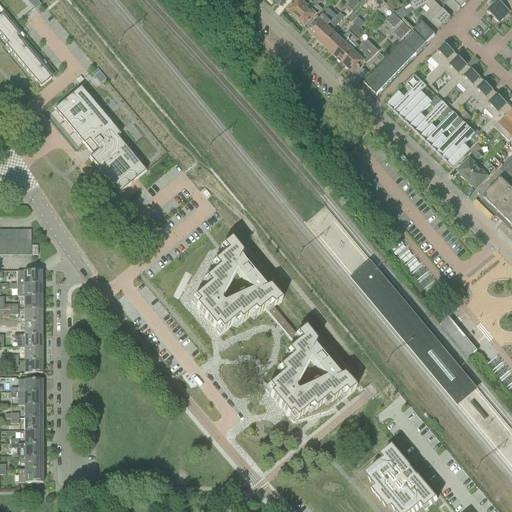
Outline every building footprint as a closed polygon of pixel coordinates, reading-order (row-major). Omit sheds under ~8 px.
[(36,0),(25,0),(33,9),(35,10),(41,5),(36,0)] [(305,0),(302,4),(298,0),(287,12),(296,20),(314,0),(305,0)] [(314,0),(296,20),(305,28),(315,17),(322,10),(317,6),(322,0),(314,0)] [(392,8),(389,0),(380,0),(381,1),(389,9),(392,8)] [(395,0),(389,0),(392,8),(398,6),(395,0)] [(417,0),(410,4),(415,12),(425,6),(430,10),(424,17),(426,19),(422,24),(432,34),(437,30),(438,31),(444,24),(445,25),(449,21),(449,20),(450,18),(431,0),(417,0)] [(450,0),(445,5),(454,14),(459,9),(460,9),(468,0),(450,0)] [(511,0),(494,0),(497,2),(487,13),(499,25),(511,11),(511,0)] [(399,11),(394,14),(402,21),(405,18),(402,15),(403,15),(399,11)] [(334,20),(315,40),(324,48),(335,37),(330,33),(339,24),(345,18),(341,14),(340,13),(336,17),(334,20)] [(392,14),(386,22),(394,29),(401,22),(392,14)] [(318,20),(307,32),(315,40),(334,20),(331,17),(328,17),(327,18),(324,15),(318,21),(318,20)] [(1,16),(0,16),(0,35),(8,45),(5,46),(40,88),(51,79),(17,39),(19,37),(1,16)] [(414,34),(364,85),(376,97),(426,45),(435,36),(432,34),(422,24),(414,32),(413,32),(413,33),(414,34)] [(410,31),(402,24),(393,34),(401,41),(410,31)] [(335,37),(324,48),(334,57),(359,29),(355,25),(348,32),(339,41),(335,37)] [(359,29),(334,57),(342,65),(353,54),(359,47),(355,43),(357,41),(365,33),(360,29),(360,30),(359,29)] [(439,67),(435,71),(425,81),(431,87),(445,73),(444,72),(458,58),(445,45),(431,59),(439,67)] [(353,54),(342,65),(353,75),(363,63),(365,65),(370,60),(363,54),(367,50),(362,46),(354,55),(353,54)] [(452,80),(438,94),(444,100),(458,85),(458,84),(471,71),(458,58),(444,72),(445,73),(452,80)] [(458,84),(458,85),(466,92),(451,107),(457,112),(471,97),(484,83),(471,71),(458,84)] [(99,72),(93,77),(100,85),(105,80),(106,80),(99,72)] [(386,106),(397,117),(421,93),(426,88),(414,77),(406,85),(412,90),(404,98),(398,93),(386,106)] [(497,96),(484,83),(471,97),(479,104),(475,108),(480,114),(484,110),(484,109),(497,96)] [(80,88),(54,110),(92,156),(89,158),(90,160),(119,194),(146,172),(117,138),(120,135),(80,88)] [(423,95),(421,93),(397,117),(408,128),(421,115),(430,106),(432,103),(431,103),(423,95)] [(484,109),(484,110),(493,119),(481,131),(487,136),(494,129),(511,110),(497,96),(484,109)] [(421,115),(408,128),(419,138),(432,126),(441,116),(448,109),(436,98),(431,103),(432,103),(430,106),(435,111),(426,120),(421,115)] [(432,126),(419,138),(430,149),(442,136),(443,136),(452,127),(459,119),(448,109),(441,116),(446,121),(437,130),(432,126)] [(511,110),(494,129),(509,144),(511,140),(511,110)] [(442,136),(430,149),(441,159),(470,130),(459,119),(452,127),(457,131),(447,141),(443,136),(442,136)] [(474,134),(470,130),(441,159),(452,170),(470,151),(464,146),(471,139),(476,144),(483,138),(479,134),(476,131),(476,132),(474,134)] [(481,131),(479,134),(483,138),(484,139),(487,136),(481,131)] [(480,149),(477,146),(469,153),(473,157),(458,173),(461,176),(460,177),(466,183),(482,166),(478,162),(482,158),(477,153),(480,149)] [(482,166),(466,183),(472,189),(473,187),(476,191),(495,170),(490,166),(486,170),(482,166)] [(511,169),(505,177),(483,199),(511,227),(511,169)] [(220,250),(218,252),(217,253),(191,303),(206,321),(211,327),(216,333),(219,336),(230,327),(232,325),(237,321),(240,324),(248,318),(248,317),(254,313),(256,316),(265,309),(268,307),(270,305),(272,308),(273,309),(273,308),(281,301),(270,288),(271,288),(277,283),(248,248),(242,253),(241,254),(231,241),(220,250)] [(23,272),(17,272),(17,285),(23,285),(41,285),(41,272),(23,272)] [(375,280),(366,288),(384,309),(383,311),(387,316),(389,316),(401,330),(402,329),(403,330),(411,324),(410,323),(411,322),(375,280)] [(23,285),(17,285),(17,290),(17,298),(23,298),(41,298),(41,285),(23,285)] [(41,298),(23,298),(24,311),(42,310),(41,298)] [(42,323),(42,310),(24,311),(24,323),(42,323)] [(42,336),(42,323),(24,323),(24,336),(42,336)] [(283,375),(280,378),(278,380),(276,382),(269,387),(265,391),(280,409),(285,415),(292,424),(306,420),(328,413),(334,407),(335,406),(341,402),(342,401),(345,398),(355,390),(344,377),(345,376),(351,371),(322,336),(316,341),(315,342),(305,329),(297,336),(296,336),(296,337),(300,342),(299,343),(296,346),(295,346),(287,353),(292,359),(288,362),(287,363),(286,364),(279,370),(283,375)] [(42,336),(24,336),(24,349),(42,349),(42,336)] [(24,349),(19,349),(20,355),(21,357),(24,357),(24,362),(42,362),(42,349),(24,349)] [(42,362),(24,362),(24,375),(42,375),(42,362)] [(24,389),(18,389),(10,389),(10,394),(18,394),(24,394),(42,394),(42,381),(24,381),(24,389)] [(42,407),(42,394),(24,394),(24,407),(42,407)] [(42,419),(42,407),(24,407),(24,420),(42,419)] [(42,432),(42,419),(24,420),(24,432),(42,432)] [(42,445),(42,432),(24,432),(24,445),(42,445)] [(42,445),(24,445),(24,458),(42,458),(42,445)] [(373,478),(369,482),(375,489),(372,492),(385,508),(388,505),(392,509),(394,511),(414,511),(421,506),(425,510),(427,509),(437,500),(418,478),(411,471),(411,470),(412,469),(393,447),(391,449),(380,457),(384,462),(369,473),(373,478)] [(42,471),(42,458),(24,458),(24,471),(42,471)] [(42,471),(24,471),(24,472),(18,472),(18,471),(18,484),(42,484),(42,471)]
